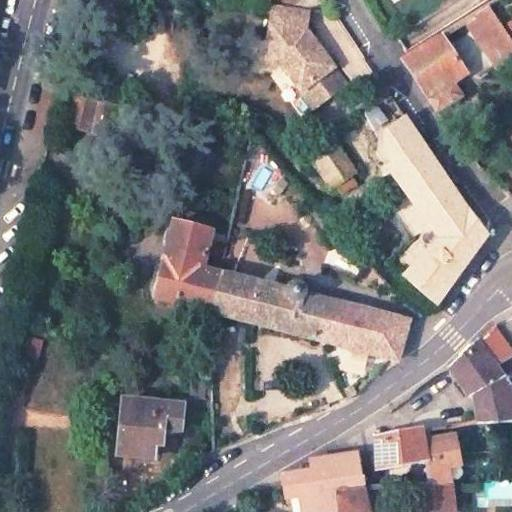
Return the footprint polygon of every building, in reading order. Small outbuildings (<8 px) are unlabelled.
[(302,9),(266,4),(258,66),(277,68),(304,110),(338,88),(303,30),(299,31),(302,9)] [(472,14),(504,62),(511,56),(511,45),(485,6),(472,14)] [(449,81),(461,74),(437,36),(398,60),(435,113),(458,97),(449,81)] [(384,170),(435,241),(402,277),(433,307),(481,237),(409,132),(409,131),(382,94),(381,92),(354,112),(377,145),(363,155),(377,175),(384,170)] [(110,105),(72,95),(65,128),(102,138),(110,105)] [(307,156),(328,187),(351,173),(331,142),(307,156)] [(173,224),(153,302),(208,316),(216,277),(223,243),(207,239),(208,233),(173,224)] [(281,290),(280,293),(216,277),(208,316),(385,360),(394,362),(404,322),(306,299),(306,295),(304,289),(300,284),(294,283),(288,284),(284,286),(281,290)] [(452,369),(472,396),(476,394),(481,420),(504,421),(511,420),(511,407),(506,382),(479,344),(452,369)] [(123,404),(117,460),(148,464),(150,449),(158,450),(160,431),(176,433),(178,411),(123,404)] [(377,451),(378,471),(425,463),(429,463),(426,438),(426,431),(377,446),(377,451)] [(451,484),(450,470),(462,467),(460,451),(457,435),(426,438),(429,463),(425,463),(425,470),(427,486),(451,484)] [(358,461),(311,466),(313,477),(285,481),(289,509),(304,507),(304,511),(338,511),(337,493),(364,490),(360,464),(358,461)] [(425,470),(409,472),(409,484),(413,487),(427,486),(425,470)] [(413,487),(414,511),(451,511),(451,484),(427,486),(413,487)] [(368,511),(364,490),(337,493),(338,511),(368,511)]
